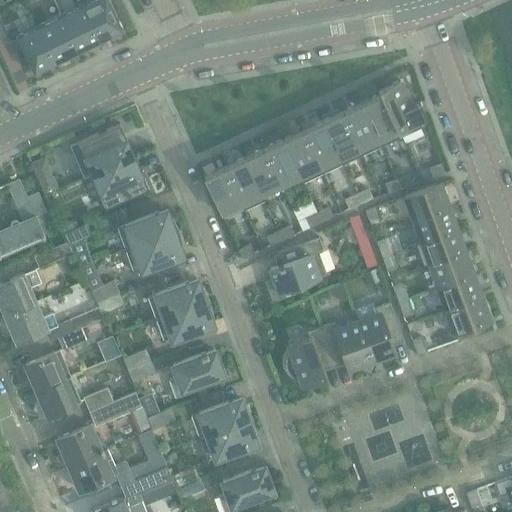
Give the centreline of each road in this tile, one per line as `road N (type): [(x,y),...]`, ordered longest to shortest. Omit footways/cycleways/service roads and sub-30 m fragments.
road 1 (residential): [(276,419),(137,74)]
road 2 (residential): [(276,419),(511,334)]
road 3 (tertiary): [(186,52),(430,14)]
road 4 (residential): [(511,235),(430,14)]
road 5 (tertiary): [(387,0),(211,34),(186,52)]
road 6 (residential): [(368,511),(511,459)]
road 7 (tertiary): [(0,138),(137,74)]
